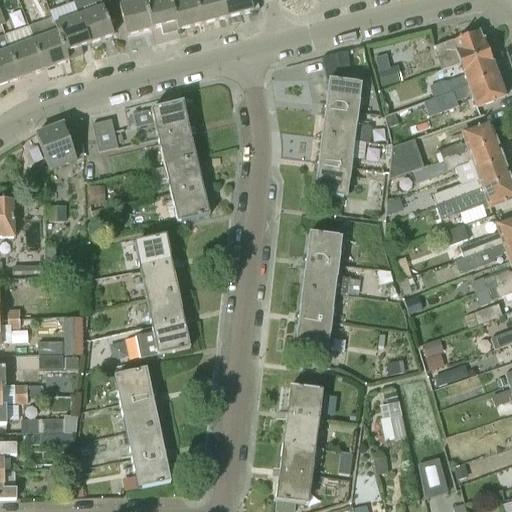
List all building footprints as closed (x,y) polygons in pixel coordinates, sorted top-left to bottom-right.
[(160,28),(162,36),(177,32),(170,3),(169,0),(149,0),(143,2),(151,31),(160,28)] [(177,32),(202,26),(195,0),(180,0),(170,3),(177,32)] [(195,0),(202,26),(227,20),(221,0),(195,0)] [(221,0),(227,20),(252,13),(248,0),(221,0)] [(126,37),(151,31),(143,2),(119,8),(126,37)] [(78,17),(89,46),(113,37),(102,7),(78,17)] [(54,26),(67,62),(83,57),(80,49),(89,46),(78,17),(54,26)] [(43,71),(67,62),(54,26),(53,26),(51,19),(28,28),(32,42),(33,43),(43,71)] [(459,66),(488,56),(483,42),(480,43),(477,35),(433,50),(441,72),(459,66)] [(9,52),(19,80),(43,71),(33,43),(9,52)] [(0,87),(19,80),(9,52),(4,54),(0,55),(0,87)] [(321,60),(324,72),(352,65),(349,53),(321,60)] [(446,83),(450,95),(496,78),(488,56),(459,66),(462,74),(461,74),(462,78),(446,83)] [(389,70),(378,73),(376,74),(381,89),(401,83),(397,67),(389,70)] [(455,103),(470,98),(474,110),(504,100),(496,78),(450,95),(423,104),(428,119),(456,108),(455,103)] [(324,111),(353,114),(357,86),(328,82),(324,111)] [(160,141),(189,134),(182,105),(153,112),(160,141)] [(320,139),(350,143),(353,114),(324,111),(320,139)] [(399,126),(396,116),(386,120),(388,130),(399,126)] [(48,174),(83,159),(81,122),(62,127),(35,137),(48,174)] [(111,122),(91,126),(97,155),(118,150),(111,122)] [(442,163),(449,161),(495,144),(488,126),(461,136),(463,143),(438,153),(442,163)] [(167,168),(195,161),(189,134),(160,141),(167,168)] [(317,168),(346,172),(350,143),(320,139),(317,168)] [(391,150),(387,177),(386,181),(387,181),(413,172),(423,169),(414,142),(391,150)] [(459,177),(502,162),(495,144),(449,161),(442,163),(446,174),(456,170),(459,177)] [(173,195),(202,188),(195,161),(167,168),(173,195)] [(462,185),(432,197),(435,207),(508,180),(502,162),(459,177),(462,185)] [(442,164),(423,171),(426,182),(445,175),(442,164)] [(346,172),(317,168),(313,196),(342,200),(346,172)] [(439,222),(481,207),(483,212),(511,201),(511,190),(508,180),(435,207),(434,208),(439,222)] [(89,188),(90,207),(103,206),(102,188),(89,188)] [(202,188),(173,195),(180,224),(209,217),(202,188)] [(387,205),(385,218),(403,213),(399,201),(387,205)] [(0,204),(0,240),(12,240),(12,204),(0,204)] [(66,207),(47,208),(48,221),(66,220),(66,207)] [(103,225),(101,214),(93,215),(95,226),(103,225)] [(463,260),(511,242),(511,221),(495,227),(498,235),(460,249),(463,260)] [(462,228),(440,235),(444,249),(466,241),(462,228)] [(304,264),(334,268),(337,239),(308,236),(304,264)] [(143,273),(171,267),(165,238),(136,245),(143,273)] [(492,260),(505,255),(508,264),(511,262),(511,242),(454,264),(458,277),(493,264),(492,260)] [(57,250),(46,250),(46,275),(57,275),(57,250)] [(486,293),(511,283),(511,262),(508,264),(511,272),(483,282),(482,280),(471,284),(476,297),(486,293)] [(301,293),(330,296),(334,268),(304,264),(301,293)] [(148,301),(177,295),(171,267),(143,273),(148,301)] [(42,268),(12,270),(12,278),(43,277),(42,268)] [(412,279),(399,283),(403,298),(416,293),(412,279)] [(511,294),(511,283),(486,293),(476,297),(479,308),(488,305),(489,303),(511,294)] [(394,286),(386,288),(390,300),(398,297),(394,286)] [(297,321),(326,325),(330,296),(301,293),(297,321)] [(154,328),(183,322),(177,295),(148,301),(154,328)] [(404,303),(408,316),(421,312),(417,299),(404,303)] [(497,307),(473,315),(473,316),(477,326),(501,318),(497,307)] [(7,322),(18,322),(17,313),(6,313),(7,322)] [(477,326),(473,316),(464,318),(467,330),(477,326)] [(326,325),(297,321),(294,350),(323,354),(326,325)] [(18,322),(7,322),(7,332),(18,331),(18,322)] [(140,361),(160,357),(189,351),(183,322),(154,328),(156,334),(135,339),(140,361)] [(511,346),(511,334),(511,335),(501,335),(491,339),(495,352),(511,346)] [(81,356),(81,342),(63,342),(63,356),(81,356)] [(438,342),(422,346),(425,359),(441,355),(438,342)] [(39,358),(61,357),(61,344),(37,344),(37,358),(39,358)] [(61,357),(39,358),(39,372),(61,371),(61,357)] [(440,357),(425,361),(428,373),(443,369),(440,357)] [(78,371),(78,360),(64,360),(64,371),(78,371)] [(403,362),(385,365),(390,387),(407,383),(403,362)] [(464,367),(433,379),(438,390),(468,379),(464,367)] [(123,407),(152,400),(145,372),(117,378),(123,407)] [(510,389),(511,387),(511,373),(503,377),(508,389),(510,389)] [(506,388),(504,380),(497,383),(499,391),(506,388)] [(511,387),(510,389),(508,389),(509,392),(490,398),(495,411),(511,404),(511,387)] [(14,398),(26,397),(25,389),(25,388),(13,388),(14,398)] [(43,397),(43,389),(25,389),(26,397),(43,397)] [(285,419),(314,422),(318,393),(289,389),(285,419)] [(26,397),(14,398),(14,407),(26,407),(26,397)] [(129,435),(158,429),(152,400),(123,407),(129,435)] [(386,406),(393,443),(405,441),(397,404),(386,406)] [(63,435),(73,434),(76,418),(63,418),(63,421),(63,435)] [(281,447),(311,450),(314,422),(285,419),(281,447)] [(39,435),(63,435),(63,421),(39,422),(39,435)] [(135,463),(164,457),(158,429),(129,435),(135,463)] [(73,434),(63,435),(39,435),(39,436),(39,447),(39,448),(71,448),(73,434)] [(16,447),(39,447),(39,436),(20,436),(16,436),(16,447)] [(0,474),(1,474),(1,458),(15,458),(15,446),(0,446),(0,474)] [(278,475),(307,478),(311,450),(281,447),(278,475)] [(350,474),(352,457),(340,455),(337,472),(350,474)] [(164,457),(135,463),(141,491),(170,485),(164,457)] [(440,463),(418,467),(425,500),(448,496),(440,463)] [(463,468),(453,470),(456,482),(466,479),(463,468)] [(0,502),(15,502),(15,491),(2,491),(1,474),(0,474),(0,502)] [(307,478),(278,475),(274,504),(303,507),(307,478)] [(45,476),(46,500),(59,499),(59,476),(45,476)]
